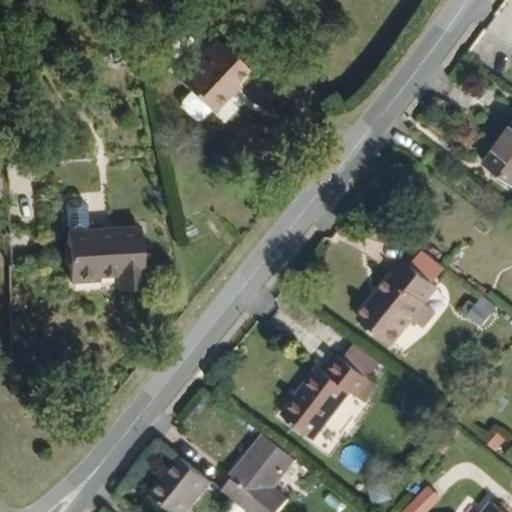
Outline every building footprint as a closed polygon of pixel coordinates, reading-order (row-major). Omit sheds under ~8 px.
[(202,71),(250,99),(276,66),(242,34),(202,71)] [(233,116),(250,99),(202,71),(193,81),(210,98),(199,107),(201,112),(215,124),(220,126),(230,114),(233,116)] [(511,114),(481,153),(511,178),(511,114)] [(60,211),(64,248),(78,218),(76,209),(60,211)] [(78,218),(64,248),(74,296),(105,292),(104,286),(117,285),(120,298),(146,292),(135,232),(82,242),(78,218)] [(396,251),(348,311),(381,339),(428,277),(396,251)] [(472,318),(486,298),(471,286),(456,304),(472,318)] [(289,419),(322,444),(358,395),(371,407),(385,387),(348,360),(334,377),(327,370),(289,419)] [(302,459),(271,434),(231,488),(260,511),(284,511),(295,500),(279,487),(302,459)] [(191,511),(221,479),(186,450),(156,487),(184,511),(191,511)] [(390,499),(385,484),(368,489),(372,504),(390,499)] [(407,509),(410,511),(436,511),(448,501),(437,490),(407,509)]
